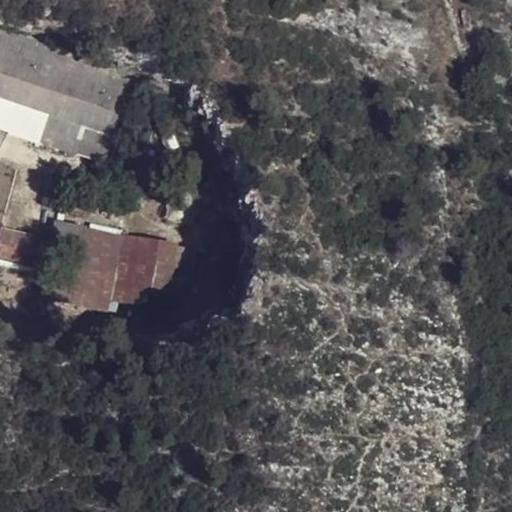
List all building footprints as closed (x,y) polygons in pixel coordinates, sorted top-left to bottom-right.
[(0,107),(48,123),(40,148),(113,171),(139,86),(0,42),(0,107)] [(48,123),(0,107),(0,135),(40,148),(48,123)] [(52,280),(47,311),(80,316),(79,321),(115,327),(117,313),(142,317),(145,305),(153,251),(60,236),(57,252),(52,280)] [(6,243),(1,272),(52,280),(57,252),(6,243)] [(177,310),(186,257),(153,251),(145,305),(177,310)]
